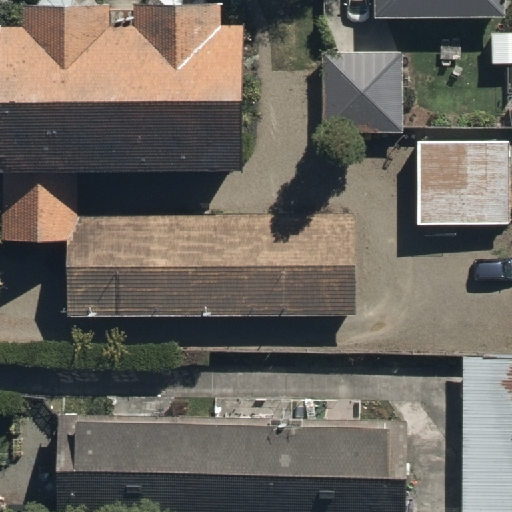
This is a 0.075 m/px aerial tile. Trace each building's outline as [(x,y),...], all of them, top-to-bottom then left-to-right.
[(81,208),(81,153),(245,153),(245,5),(219,5),(218,0),(134,0),(135,9),(111,9),(110,0),(27,0),(27,9),(5,9),(5,227),(70,227),(70,309),(354,309),(354,208),(81,208)] [(372,0),(373,8),(505,9),(505,0),(372,0)] [(403,125),(400,47),(322,49),(325,128),(403,125)] [(507,133),(417,134),(418,216),(507,216),(507,133)] [(511,511),(511,350),(463,350),(463,511),(511,511)] [(404,511),(406,414),(59,407),(56,511),(404,511)]
